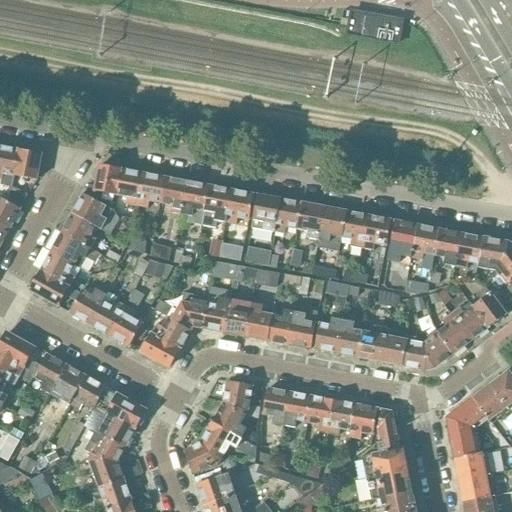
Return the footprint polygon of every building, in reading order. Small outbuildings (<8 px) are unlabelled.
[(351,12),(349,27),(348,31),(347,35),(398,44),(402,23),(402,21),(351,12)] [(18,151),(16,151),(0,147),(0,181),(1,182),(0,185),(0,186),(11,189),(13,177),(18,151)] [(13,177),(36,181),(39,170),(44,167),(45,161),(41,156),(42,155),(18,151),(13,177)] [(116,196),(121,171),(100,167),(96,172),(96,177),(97,183),(95,192),(116,196)] [(143,175),(121,171),(116,196),(127,199),(126,205),(137,208),(143,175)] [(166,179),(143,175),(137,208),(148,210),(149,203),(161,205),(166,179)] [(187,183),(176,181),(166,179),(161,205),(171,207),(170,214),(181,216),(187,183)] [(209,187),(195,185),(187,183),(181,216),(189,218),(188,224),(202,227),(209,187)] [(232,192),(209,187),(202,227),(216,230),(217,223),(226,224),(232,192)] [(253,195),(232,192),(226,224),(236,226),(238,220),(248,222),(253,195)] [(84,194),(73,214),(95,227),(110,235),(119,220),(113,212),(102,205),(84,194)] [(10,195),(9,201),(21,208),(26,198),(10,195)] [(280,201),(257,197),(251,229),(274,233),(280,201)] [(0,224),(10,229),(21,210),(0,198),(0,224)] [(303,205),(280,201),(274,233),(285,235),(287,229),(298,231),(303,205)] [(325,209),(303,205),(298,231),(308,233),(307,239),(319,242),(325,209)] [(346,213),(325,209),(319,242),(329,244),(331,237),(341,240),(346,213)] [(369,217),(346,213),(341,240),(351,241),(350,247),(362,250),(369,217)] [(73,214),(62,233),(91,250),(97,240),(90,236),(95,227),(73,214)] [(391,221),(369,217),(362,250),(374,252),(375,246),(386,248),(391,221)] [(418,227),(396,223),(391,248),(390,248),(387,262),(400,264),(401,257),(412,259),(418,227)] [(0,246),(10,229),(0,224),(0,246)] [(418,227),(412,259),(423,261),(422,269),(432,271),(435,256),(440,231),(436,230),(430,229),(426,228),(418,227)] [(121,231),(117,238),(126,243),(129,236),(121,231)] [(462,235),(440,231),(435,256),(447,259),(445,266),(455,268),(462,235)] [(62,233),(57,242),(51,252),(74,265),(79,257),(97,267),(102,257),(91,251),(91,250),(62,233)] [(484,239),(462,235),(455,268),(467,270),(468,263),(479,265),(478,269),(479,269),(484,239)] [(145,254),(147,241),(133,238),(131,252),(145,254)] [(506,243),(484,239),(479,269),(489,271),(490,267),(498,268),(511,246),(506,243)] [(212,240),(209,256),(219,258),(222,242),(212,240)] [(224,243),(221,258),(230,260),(233,245),(224,243)] [(153,244),(151,258),(169,262),(171,249),(153,244)] [(511,246),(498,268),(503,275),(499,277),(506,285),(511,280),(511,246)] [(174,264),(189,267),(192,259),(182,257),(183,251),(177,249),(174,264)] [(319,249),(317,261),(325,263),(328,250),(319,249)] [(259,250),(257,265),(268,267),(271,252),(259,250)] [(109,251),(106,258),(117,264),(120,257),(109,251)] [(51,252),(51,253),(41,271),(70,288),(75,278),(69,274),(74,265),(51,252)] [(143,260),(135,274),(141,277),(148,264),(143,260)] [(151,263),(148,275),(161,278),(164,266),(151,263)] [(226,265),(224,273),(235,275),(237,267),(226,265)] [(111,270),(104,282),(112,286),(121,270),(117,268),(111,270)] [(242,279),(256,281),(258,271),(244,268),(242,279)] [(33,293),(59,307),(70,288),(41,271),(32,287),(33,293)] [(264,285),(267,272),(258,271),(256,281),(256,283),(264,285)] [(338,271),(336,281),(355,285),(357,275),(338,271)] [(358,273),(357,275),(355,285),(379,290),(381,278),(358,273)] [(431,273),(429,283),(439,285),(441,274),(431,273)] [(283,285),(300,288),(301,278),(284,275),(283,285)] [(299,294),(307,296),(310,280),(301,278),(300,288),(299,294)] [(391,282),(389,290),(405,294),(407,285),(391,282)] [(347,299),(347,297),(349,287),(328,283),(326,295),(347,299)] [(416,296),(418,288),(407,285),(405,294),(416,296)] [(349,287),(347,297),(357,299),(359,289),(349,287)] [(489,328),(506,315),(487,289),(477,296),(481,302),(474,308),(489,328)] [(501,289),(495,294),(509,313),(511,310),(511,297),(511,296),(508,298),(501,289)] [(441,303),(444,307),(452,302),(444,290),(438,295),(443,303),(441,303)] [(70,314),(90,325),(104,301),(107,296),(97,291),(93,297),(83,292),(70,314)] [(380,293),(377,308),(390,311),(391,309),(393,296),(380,293)] [(193,327),(202,329),(208,303),(193,300),(194,296),(184,294),(182,303),(177,311),(160,301),(154,310),(168,318),(191,331),(193,327)] [(431,306),(441,303),(443,303),(438,295),(437,296),(437,294),(429,296),(431,306)] [(398,310),(400,297),(393,296),(391,309),(398,310)] [(202,329),(224,333),(230,300),(219,298),(218,305),(208,303),(202,329)] [(423,299),(414,300),(417,312),(425,311),(423,299)] [(224,333),(246,337),(252,304),(230,300),(224,333)] [(414,300),(403,302),(406,315),(417,312),(414,300)] [(104,301),(90,325),(95,328),(101,331),(110,336),(126,307),(117,302),(114,307),(104,301)] [(246,337),(268,341),(272,315),(262,313),(263,306),(252,304),(246,337)] [(110,336),(117,340),(130,347),(141,328),(143,325),(132,319),(136,312),(126,307),(110,336)] [(472,341),(487,330),(489,328),(474,308),(465,314),(461,308),(452,315),(472,341)] [(268,341),(272,342),(289,345),(295,312),(284,310),(283,317),(272,315),(268,341)] [(289,345),(311,350),(316,323),(318,313),(306,311),(305,314),(295,312),(289,345)] [(452,315),(443,322),(447,328),(440,333),(437,330),(436,331),(454,354),(472,341),(452,315)] [(143,325),(141,328),(148,332),(153,322),(146,318),(143,325)] [(181,350),(191,331),(168,318),(163,327),(157,324),(152,333),(181,350)] [(315,350),(327,352),(337,354),(343,321),(332,319),(331,326),(320,324),(315,350)] [(337,354),(357,358),(358,358),(363,332),(353,330),(354,323),(343,321),(337,354)] [(358,358),(371,361),(381,363),(387,329),(376,327),(376,328),(365,326),(363,332),(358,358)] [(402,367),(408,336),(408,334),(387,329),(381,363),(402,367)] [(435,369),(454,354),(436,331),(428,337),(430,340),(425,344),(424,344),(431,370),(435,369)] [(140,353),(166,368),(172,366),(181,350),(152,333),(140,353)] [(36,349),(10,335),(4,336),(0,343),(0,353),(26,368),(36,349)] [(403,367),(415,369),(425,371),(431,370),(424,344),(417,342),(418,338),(408,336),(402,367),(403,367)] [(0,378),(8,383),(14,387),(19,377),(20,378),(26,368),(0,353),(0,378)] [(66,366),(47,355),(41,366),(35,375),(34,377),(44,382),(41,389),(50,394),(66,366)] [(33,362),(28,371),(35,375),(41,366),(33,362)] [(86,377),(66,366),(50,394),(71,405),(86,377)] [(27,370),(23,378),(31,382),(34,377),(35,375),(28,371),(27,370)] [(511,374),(510,372),(492,385),(511,411),(511,410),(511,374)] [(86,377),(71,405),(81,411),(83,406),(93,412),(95,407),(106,388),(104,387),(95,382),(86,377)] [(0,378),(0,404),(4,407),(9,397),(3,393),(8,383),(0,378)] [(228,382),(224,403),(254,420),(258,420),(260,409),(249,407),(253,387),(228,382)] [(492,385),(475,398),(488,416),(487,417),(493,425),(511,411),(492,385)] [(28,388),(25,393),(33,398),(35,393),(28,388)] [(143,409),(117,394),(106,388),(95,407),(106,413),(136,429),(145,414),(143,409)] [(268,390),(264,415),(275,418),(273,425),(284,427),(290,394),(268,390)] [(312,398),(290,394),(284,427),(295,429),(297,421),(307,423),(312,398)] [(334,402),(312,398),(307,423),(318,425),(316,433),(328,435),(334,402)] [(448,422),(449,423),(452,421),(455,425),(458,422),(460,426),(462,424),(466,425),(469,429),(471,427),(472,427),(487,417),(488,416),(475,398),(451,416),(450,417),(449,419),(448,422)] [(356,406),(334,402),(328,435),(339,437),(340,430),(351,432),(356,406)] [(224,403),(213,422),(241,438),(247,428),(241,424),(244,418),(254,420),(224,403)] [(35,414),(22,406),(17,416),(30,423),(35,414)] [(373,436),(378,412),(378,410),(356,406),(351,432),(350,439),(361,441),(362,433),(373,436)] [(93,412),(85,426),(96,432),(125,448),(126,447),(131,438),(134,433),(136,429),(106,413),(95,407),(93,412)] [(397,414),(381,411),(379,430),(383,453),(400,450),(396,429),(400,426),(397,414)] [(449,423),(456,459),(477,454),(472,427),(471,427),(469,429),(466,425),(462,424),(460,426),(458,422),(455,425),(452,421),(449,423)] [(489,421),(484,424),(490,432),(495,428),(489,421)] [(78,422),(64,448),(71,452),(85,426),(78,422)] [(213,422),(202,442),(224,454),(229,445),(255,460),(256,446),(245,440),(241,438),(213,422)] [(13,428),(9,435),(21,442),(25,434),(13,428)] [(511,435),(509,431),(502,437),(511,448),(511,446),(511,435)] [(118,461),(125,449),(125,448),(96,432),(90,441),(91,441),(86,450),(110,464),(118,461)] [(250,432),(245,440),(256,446),(257,434),(250,432)] [(185,452),(193,475),(218,465),(224,454),(202,442),(202,443),(185,452)] [(3,446),(0,450),(0,458),(7,463),(13,452),(3,446)] [(404,449),(400,450),(383,453),(373,455),(375,467),(366,469),(368,479),(409,472),(404,449)] [(99,488),(124,479),(118,462),(118,461),(110,464),(86,450),(85,451),(91,455),(89,459),(99,488)] [(41,455),(36,463),(37,464),(31,476),(59,460),(55,453),(44,459),(41,455)] [(456,459),(460,481),(491,474),(487,453),(477,454),(456,459)] [(332,475),(351,463),(346,455),(337,460),(338,461),(328,468),(332,475)] [(62,472),(82,463),(78,456),(59,465),(62,472)] [(18,469),(31,476),(37,464),(36,463),(24,457),(18,469)] [(0,473),(9,468),(0,463),(0,473)] [(256,473),(258,474),(269,477),(278,472),(258,466),(256,473)] [(10,468),(0,474),(0,485),(19,474),(10,468)] [(269,477),(288,484),(297,478),(278,472),(269,477)] [(413,492),(411,481),(409,472),(368,479),(372,500),(381,498),(413,492)] [(197,485),(198,487),(204,506),(235,495),(228,473),(197,485)] [(460,481),(464,502),(496,496),(491,474),(460,481)] [(320,485),(297,478),(288,484),(289,485),(301,499),(320,485)] [(46,479),(37,484),(43,498),(53,493),(46,479)] [(99,511),(131,501),(124,479),(99,488),(102,499),(95,501),(99,511)] [(312,496),(317,503),(328,494),(323,488),(312,496)] [(416,511),(413,492),(381,498),(383,510),(375,511),(374,511),(416,511)] [(204,506),(205,508),(206,511),(241,511),(235,495),(204,506)] [(317,503),(312,496),(301,504),(299,505),(301,511),(311,511),(311,507),(317,503)] [(464,502),(466,511),(499,511),(496,496),(464,502)] [(53,498),(37,506),(40,511),(58,511),(60,511),(53,498)] [(60,503),(63,511),(74,511),(70,500),(60,503)] [(135,511),(131,501),(99,511),(135,511)]
